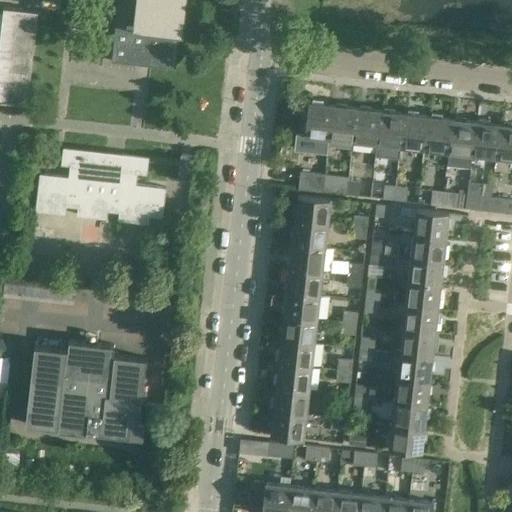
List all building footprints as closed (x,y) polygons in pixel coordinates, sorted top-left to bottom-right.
[(117,0),(111,61),(150,66),(176,69),(179,36),(182,36),(186,0),(117,0)] [(0,101),(26,104),(26,102),(25,102),(35,12),(37,12),(37,10),(2,6),(1,8),(3,8),(2,12),(0,11),(0,101)] [(328,137),(332,105),(308,102),(303,148),(312,149),(316,135),(328,137)] [(356,107),(332,105),(328,137),(352,139),(356,107)] [(380,110),(356,107),(352,139),(376,142),(380,110)] [(403,113),(380,110),(376,142),(400,145),(403,113)] [(427,116),(403,113),(400,145),(424,147),(427,116)] [(451,118),(427,116),(424,147),(448,150),(451,118)] [(475,121),(451,118),(448,150),(471,153),(475,121)] [(499,124),(475,121),(471,153),(495,155),(499,124)] [(511,125),(499,124),(495,155),(511,157),(511,125)] [(163,216),(166,187),(136,184),(137,172),(147,173),(149,157),(64,147),(62,164),(71,165),(70,176),(40,173),(36,209),(65,213),(66,206),(77,207),(76,214),(106,217),(107,211),(118,212),(118,219),(148,222),(149,215),(163,216)] [(181,155),(178,180),(190,182),(193,157),(181,155)] [(299,170),(297,188),(322,191),(323,181),(324,173),(299,170)] [(323,181),(322,191),(322,193),(346,195),(347,181),(348,176),(337,175),(337,179),(336,179),(336,182),(323,181)] [(359,182),(347,181),(346,195),(358,196),(359,182)] [(383,185),(382,199),(394,200),(395,186),(383,185)] [(405,201),(407,187),(395,186),(394,200),(405,201)] [(431,190),(429,204),(442,205),(444,191),(431,190)] [(452,207),(454,193),(444,191),(442,205),(452,207)] [(294,219),(327,223),(330,198),(297,194),(294,219)] [(489,210),(491,196),(482,195),(480,209),(489,210)] [(511,198),(491,196),(489,210),(511,212),(511,198)] [(390,205),(375,204),(374,216),(389,217),(390,205)] [(446,236),(449,212),(415,208),(412,232),(446,236)] [(368,216),(353,214),(352,225),(367,227),(368,216)] [(325,246),(327,223),(294,219),(291,243),(325,246)] [(351,238),(365,239),(367,227),(352,225),(351,238)] [(443,260),(446,236),(412,232),(410,256),(443,260)] [(385,244),(371,242),(370,252),(384,253),(385,244)] [(322,270),(325,246),(291,243),(289,267),(322,270)] [(369,264),(383,265),(384,253),(370,252),(369,264)] [(440,284),(443,260),(410,256),(407,280),(440,284)] [(363,264),(348,263),(347,273),(361,275),(363,264)] [(25,267),(24,275),(41,277),(42,268),(25,267)] [(289,267),(286,290),(319,294),(322,270),(289,267)] [(346,286),(360,287),(361,275),(347,273),(346,286)] [(438,307),(440,284),(407,280),(404,303),(438,307)] [(380,290),(365,289),(364,299),(379,301),(380,290)] [(317,318),(319,294),(286,290),(283,314),(317,318)] [(363,312),(378,313),(379,301),(364,299),(363,312)] [(435,331),(438,307),(404,303),(402,327),(435,331)] [(357,312),(342,310),(341,321),(356,322),(357,312)] [(314,342),(317,318),(283,314),(281,338),(314,342)] [(340,334),(355,335),(356,322),(341,321),(340,334)] [(432,355),(435,331),(402,327),(399,351),(432,355)] [(142,437),(143,422),(143,421),(138,421),(146,357),(113,354),(113,355),(112,355),(113,344),(96,342),(97,334),(86,333),(85,341),(68,339),(67,349),(66,349),(66,348),(33,344),(24,423),(56,427),(56,426),(57,426),(57,429),(85,432),(85,429),(86,430),(142,437)] [(374,338),(360,337),(359,347),(373,349),(374,338)] [(311,366),(314,342),(281,338),(278,362),(311,366)] [(358,360),(372,362),(373,349),(359,347),(358,360)] [(429,379),(432,355),(399,351),(396,376),(429,379)] [(337,358),(336,369),(351,370),(352,359),(337,358)] [(308,389),(311,366),(278,362),(275,386),(308,389)] [(349,386),(351,370),(336,369),(336,377),(349,386)] [(427,403),(429,379),(396,376),(394,399),(427,403)] [(369,386),(354,384),(353,395),(368,396),(369,386)] [(306,414),(308,389),(275,386),(273,410),(306,414)] [(352,408),(367,409),(368,396),(353,395),(352,408)] [(424,427),(427,403),(394,399),(391,424),(424,427)] [(346,407),(332,406),(331,417),(345,418),(346,407)] [(306,414),(273,410),(270,434),(303,438),(306,414)] [(329,428),(344,430),(345,418),(331,417),(329,428)] [(421,452),(424,427),(391,424),(388,448),(421,452)] [(348,444),(365,447),(366,435),(350,432),(348,444)] [(294,443),(269,441),(268,455),(292,458),(294,443)] [(306,446),(305,460),(316,461),(318,447),(306,446)] [(327,462),(328,448),(318,447),(316,461),(327,462)] [(353,450),(351,464),(364,466),(366,452),(353,450)] [(375,467),(377,453),(366,452),(364,466),(375,467)] [(401,456),(400,471),(412,472),(413,457),(401,456)] [(422,473),(423,458),(413,457),(412,472),(422,473)] [(286,511),(288,497),(289,485),(264,482),(264,484),(250,482),(247,510),(260,511),(286,511)] [(286,511),(310,511),(313,488),(289,485),(288,497),(286,511)] [(310,511),(334,511),(337,490),(313,488),(310,511)] [(334,511),(358,511),(361,493),(337,490),(334,511)] [(358,511),(382,511),(385,496),(361,493),(358,511)] [(407,511),(409,499),(393,497),(385,496),(382,511),(407,511)] [(409,499),(407,511),(431,511),(433,501),(409,499)]
